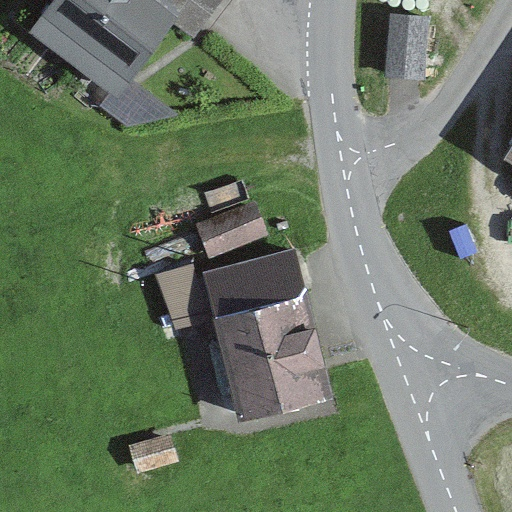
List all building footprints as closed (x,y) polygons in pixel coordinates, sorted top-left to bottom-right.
[(61,0),(35,35),(119,97),(174,24),(197,41),(227,0),(61,0)] [(429,22),(391,17),(383,78),(421,83),(429,22)] [(511,111),(484,154),(511,170),(511,111)] [(257,201),(198,224),(209,255),(269,233),(257,201)] [(290,243),(151,278),(168,343),(194,336),(217,427),(330,399),(290,243)] [(173,437),(131,447),(138,476),(180,466),(173,437)]
